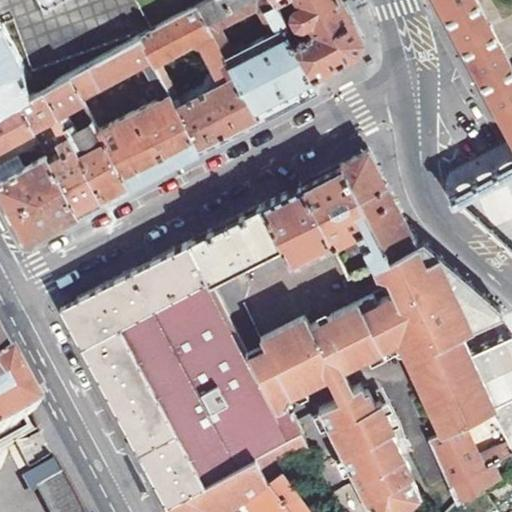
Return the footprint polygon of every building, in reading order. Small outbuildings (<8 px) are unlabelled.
[(292,41),(286,31),(290,28),(274,0),(208,0),(200,5),(215,36),(258,119),(269,113),(319,87),(313,75),(311,76),(292,41)] [(311,76),(313,75),(333,64),(358,50),(360,43),(362,37),(347,10),(343,3),(341,0),(274,0),(290,28),(296,25),(299,31),(307,33),(292,41),(311,76)] [(511,0),(436,0),(466,54),(511,138),(511,0)] [(199,5),(195,8),(140,37),(161,77),(168,72),(162,60),(193,43),(201,45),(215,36),(199,5)] [(0,114),(20,104),(30,98),(16,71),(25,66),(2,24),(0,25),(0,114)] [(249,123),(258,119),(215,36),(201,45),(214,67),(209,69),(205,82),(181,96),(168,72),(161,77),(169,92),(200,150),(249,123)] [(164,95),(169,92),(161,77),(140,37),(73,74),(85,98),(145,64),(164,95)] [(123,190),(129,187),(101,130),(97,122),(88,128),(88,131),(94,143),(85,147),(76,131),(78,130),(68,110),(86,100),(85,98),(73,74),(46,89),(103,201),(123,190)] [(96,204),(103,201),(46,89),(30,98),(20,104),(34,131),(53,120),(61,134),(55,137),(58,143),(57,146),(62,154),(49,160),(77,215),(96,204)] [(192,154),(200,150),(169,92),(164,95),(101,130),(129,187),(160,171),(192,154)] [(0,165),(18,156),(41,144),(34,131),(20,104),(0,114),(0,165)] [(340,163),(359,199),(386,184),(372,156),(368,149),(340,163)] [(54,227),(77,215),(49,160),(48,157),(25,169),(18,156),(0,165),(0,190),(27,241),(54,227)] [(359,199),(340,163),(312,178),(301,184),(331,242),(333,245),(356,233),(373,264),(389,256),(359,199)] [(331,242),(301,184),(291,189),(262,204),(283,245),(291,262),(331,242)] [(359,199),(389,256),(415,243),(412,236),(404,220),(388,189),(386,184),(359,199)] [(283,245),(262,204),(256,207),(202,235),(189,242),(210,283),(283,245)] [(418,250),(482,314),(485,322),(503,314),(498,306),(460,273),(415,235),(412,236),(415,243),(418,250)] [(127,434),(146,471),(165,505),(299,435),(285,406),(276,410),(249,358),(210,283),(189,242),(178,247),(77,300),(68,321),(127,434)] [(459,335),(485,322),(482,314),(418,250),(415,243),(389,256),(373,264),(375,271),(394,280),(399,293),(382,301),(378,294),(362,302),(386,351),(401,344),(407,358),(459,335)] [(249,358),(276,410),(285,406),(287,405),(289,396),(386,351),(362,302),(313,326),(310,320),(264,341),(268,349),(249,358)] [(310,320),(307,314),(261,336),(264,341),(310,320)] [(462,341),(459,335),(407,358),(439,430),(442,428),(511,395),(511,367),(511,365),(503,349),(500,342),(469,356),(462,341)] [(511,338),(511,337),(500,342),(503,349),(511,365),(511,367),(511,338)] [(0,433),(32,416),(0,357),(0,433)] [(346,377),(332,384),(338,396),(352,389),(346,377)] [(321,404),(372,511),(399,511),(418,490),(411,475),(414,473),(392,425),(396,423),(384,396),(377,399),(371,388),(368,390),(365,383),(338,396),(321,404)] [(424,436),(439,467),(460,456),(448,434),(446,435),(442,428),(439,430),(424,436)] [(240,511),(308,511),(281,473),(309,453),(299,435),(165,505),(168,511),(222,511),(234,504),(240,511)] [(460,456),(439,467),(449,486),(499,460),(488,440),(460,456)] [(36,489),(48,511),(80,511),(54,461),(22,477),(29,492),(36,489)]
